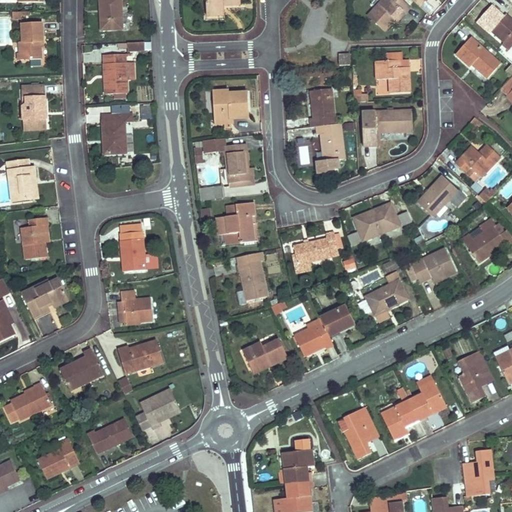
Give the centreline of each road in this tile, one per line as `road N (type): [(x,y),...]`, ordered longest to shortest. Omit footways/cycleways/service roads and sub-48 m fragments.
road 1 (residential): [(275,63),(282,174),(298,192),(335,194),(427,151),(434,136),(434,43),(467,0)]
road 2 (residential): [(511,285),(226,428)]
road 3 (tertiary): [(183,199),(226,428)]
road 4 (residential): [(84,208),(90,313),(70,335),(0,368)]
road 5 (residential): [(340,511),(344,491),(361,478),(511,405)]
road 6 (residential): [(70,0),(84,208)]
road 7 (residential): [(226,428),(64,511)]
road 8 (tertiary): [(167,67),(183,199)]
